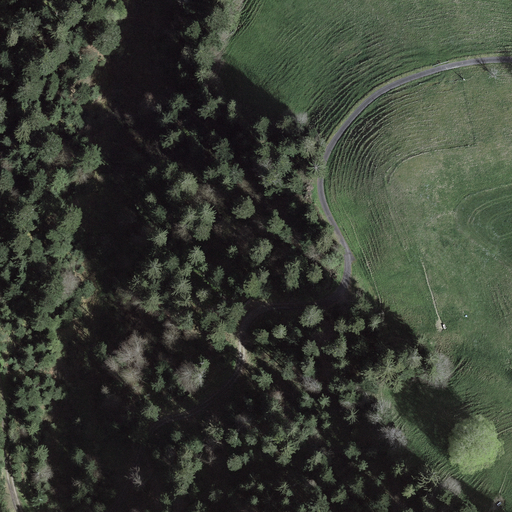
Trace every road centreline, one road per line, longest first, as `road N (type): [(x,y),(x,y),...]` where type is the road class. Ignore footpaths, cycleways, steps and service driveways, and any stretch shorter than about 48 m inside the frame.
road 1 (track): [(511,59),(430,71),(381,91),(357,111),(335,138),(320,178),(347,256),(346,291),(330,302),(268,307),(249,319),(232,381),(202,407),(152,429),(111,511)]
road 2 (track): [(20,511),(0,380)]
